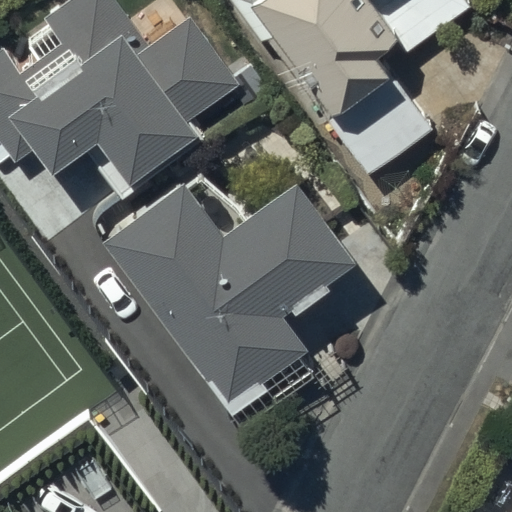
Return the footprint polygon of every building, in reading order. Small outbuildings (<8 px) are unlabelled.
[(130,0),(45,0),(50,7),(25,24),(30,30),(15,40),(5,26),(0,29),(0,129),(12,147),(43,126),(51,137),(77,119),(118,178),(204,119),(193,102),(200,98),(193,88),(237,58),(196,0),(172,0),(144,19),(130,0)] [(233,0),(258,36),(273,26),(370,167),(433,124),(372,35),(389,23),(407,49),(467,8),(461,0),(233,0)] [(184,140),(101,198),(240,398),(314,347),(295,320),(306,313),(281,277),(292,270),(295,275),(330,251),(326,245),(355,225),(295,139),(220,192),(184,140)] [(0,269),(42,240),(0,179),(0,269)] [(503,511),(485,503),(480,511),(503,511)]
